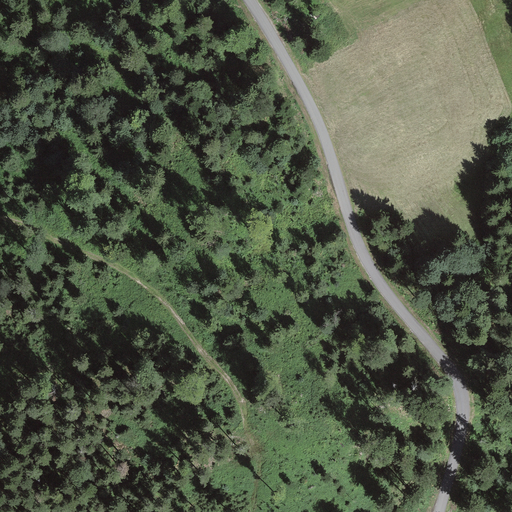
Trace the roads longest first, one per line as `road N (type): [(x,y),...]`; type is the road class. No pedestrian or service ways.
road 1 (unclassified): [(250,0),(306,95),(367,263),(457,384),(462,435),(441,511)]
road 2 (track): [(0,216),(67,238),(172,306),(245,413),(259,463),(256,511)]
